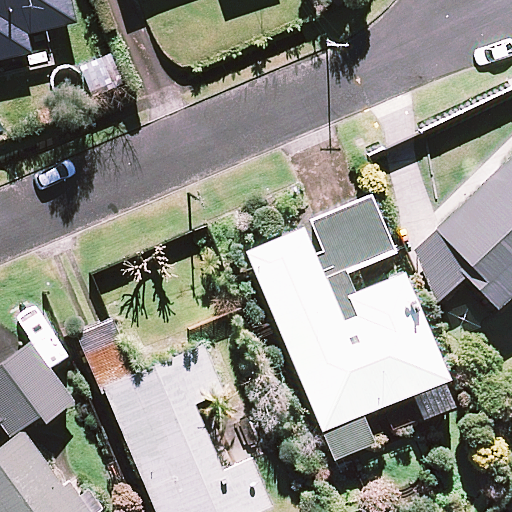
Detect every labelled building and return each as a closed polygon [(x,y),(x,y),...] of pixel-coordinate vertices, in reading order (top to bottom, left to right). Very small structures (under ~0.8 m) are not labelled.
[(0,0),(0,58),(29,52),(25,34),(73,22),(68,0),(0,0)] [(511,156),(425,241),(413,250),(433,304),(464,275),(495,307),(511,290),(511,156)] [(456,403),(368,199),(240,254),(329,461),(373,442),(361,415),(380,406),(391,431),(456,403)] [(132,374),(110,320),(80,333),(102,387),(154,511),(253,511),(268,506),(247,455),(217,467),(191,404),(221,391),(202,345),(132,374)] [(25,343),(0,360),(0,421),(9,435),(19,428),(39,413),(44,420),(68,403),(25,343)] [(79,511),(24,434),(0,451),(0,511),(79,511)]
